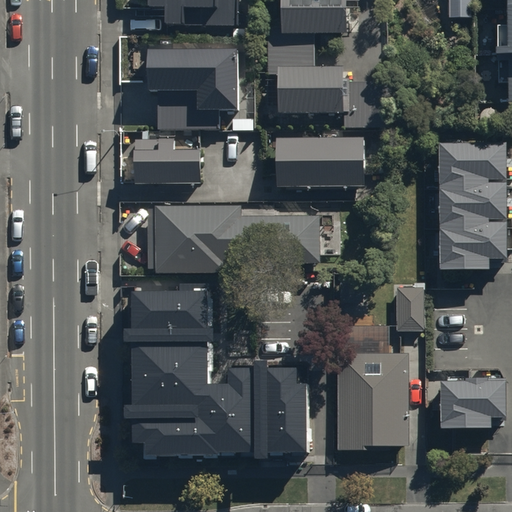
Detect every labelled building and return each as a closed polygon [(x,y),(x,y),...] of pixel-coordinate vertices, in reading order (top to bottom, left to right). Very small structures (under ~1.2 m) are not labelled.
[(155,0),(156,2),(172,2),(172,26),(239,27),(239,0),(155,0)] [(286,0),(287,26),(287,33),(317,33),(353,33),(352,0),(286,0)] [(474,0),(451,0),(451,19),(474,19),(474,0)] [(511,15),(498,16),(498,88),(511,87),(511,15)] [(271,70),(284,70),(284,112),(348,112),(348,78),(348,63),(317,63),(317,33),(287,33),(287,26),(271,26),(271,70)] [(244,46),(154,46),(154,87),(160,87),(204,87),(204,106),(220,106),(244,106),(244,46)] [(389,78),(348,78),(348,112),(348,127),(389,127),(389,78)] [(204,87),(160,87),(160,128),(220,128),(220,106),(204,106),(204,87)] [(279,135),(280,182),(370,182),(370,134),(279,135)] [(138,137),(138,182),(207,182),(207,146),(178,146),(178,137),(138,137)] [(511,257),(511,140),(445,141),(446,268),(496,267),(496,261),(511,260),(511,257)] [(323,261),(323,213),(245,212),(245,204),(151,203),(150,270),(245,271),(245,260),(323,261)] [(343,299),(367,299),(367,281),(343,281),(343,299)] [(211,381),(211,288),(129,289),(130,444),(142,444),(142,458),(309,458),(309,379),(296,379),(296,365),(227,365),(227,381),(211,381)] [(424,327),(423,288),(401,289),(402,327),(424,327)] [(411,443),(410,352),(340,353),(341,444),(411,443)] [(511,377),(448,377),(447,426),(502,427),(502,418),(511,418),(511,377)]
